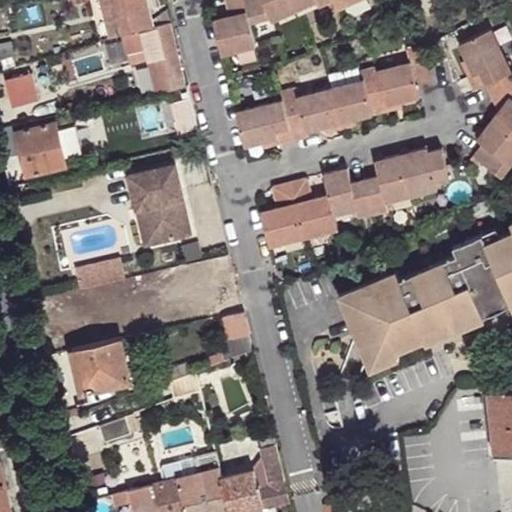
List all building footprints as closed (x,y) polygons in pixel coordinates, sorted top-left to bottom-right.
[(121,37),(150,29),(142,0),(98,0),(110,40),(121,37)] [(227,0),(232,15),(214,19),(223,55),(256,47),(250,23),(270,19),(271,21),(296,11),(290,0),(227,0)] [(290,0),(296,11),(316,3),(318,6),(334,1),(337,9),(358,0),(290,0)] [(180,72),(168,24),(150,29),(121,37),(130,68),(146,64),(151,79),(180,72)] [(490,116),(511,133),(511,98),(510,97),(511,93),(511,73),(491,27),(458,41),(464,57),(471,73),(466,74),(471,88),(484,82),(496,108),(490,116)] [(11,43),(0,45),(0,59),(14,57),(11,43)] [(422,43),(415,45),(406,48),(410,62),(379,70),(378,67),(361,71),(362,78),(332,88),(340,122),(355,118),(388,110),(387,105),(402,101),(420,96),(417,86),(432,83),(422,43)] [(471,73),(464,57),(459,60),(466,74),(471,73)] [(184,87),(180,72),(151,79),(154,94),(184,87)] [(35,74),(8,80),(14,107),(41,101),(35,74)] [(283,100),(238,113),(246,148),(263,143),(278,139),(280,145),(311,137),(310,131),(326,126),(340,122),(332,88),(298,96),(296,88),(282,91),(283,100)] [(404,105),(402,101),(387,105),(388,110),(404,105)] [(480,139),(470,155),(500,176),(511,160),(511,133),(490,116),(474,135),(480,139)] [(340,122),(342,129),(356,125),(355,118),(340,122)] [(328,133),(342,129),(340,122),(326,126),(328,133)] [(57,123),(19,130),(28,175),(67,167),(57,123)] [(278,139),(263,143),(265,149),(280,145),(278,139)] [(401,151),(411,195),(440,188),(437,180),(450,177),(446,163),(442,146),(428,150),(426,145),(401,151)] [(326,177),(329,191),(335,214),(359,208),(360,214),(389,207),(389,201),(411,195),(401,151),(376,158),(378,162),(380,172),(352,180),(350,170),(348,165),(324,172),(326,177)] [(176,166),(129,176),(136,210),(150,207),(151,215),(149,216),(151,225),(155,245),(192,236),(176,166)] [(270,247),(339,230),(335,214),(329,191),(312,195),(309,182),(307,177),(273,185),(274,190),(276,205),(261,209),(262,217),(270,247)] [(136,210),(140,227),(151,225),(149,216),(151,215),(150,207),(136,210)] [(511,218),(511,219),(511,221),(511,228),(487,239),(482,231),(453,244),(457,251),(400,275),(397,267),(367,279),(371,288),(343,300),(368,358),(397,346),(394,341),(421,328),(423,333),(483,307),(482,304),(509,292),(511,299),(511,298),(511,218)] [(145,247),(155,245),(151,225),(140,227),(145,247)] [(230,268),(228,256),(194,263),(197,281),(216,277),(215,272),(230,268)] [(124,278),(120,259),(75,269),(80,289),(124,278)] [(239,300),(230,268),(215,272),(216,277),(221,297),(222,305),(239,300)] [(216,277),(197,281),(202,300),(221,297),(216,277)] [(244,311),(241,301),(239,300),(222,305),(221,297),(202,300),(206,320),(223,316),(244,311)] [(251,350),(253,350),(244,311),(223,316),(226,329),(236,327),(239,336),(229,339),(228,339),(231,349),(215,353),(217,362),(224,359),(251,350)] [(226,329),(229,339),(239,336),(236,327),(226,329)] [(160,337),(159,331),(120,339),(121,346),(160,337)] [(121,346),(120,339),(73,350),(77,368),(82,391),(128,381),(121,346)] [(200,391),(195,371),(170,380),(174,397),(194,392),(200,391)] [(511,387),(491,389),(497,454),(511,454),(511,387)] [(75,415),(74,410),(62,413),(63,419),(75,415)] [(134,418),(132,413),(98,425),(103,442),(138,429),(134,418)] [(143,427),(139,416),(134,418),(138,429),(143,427)] [(251,469),(220,477),(224,493),(228,511),(275,511),(277,509),(275,503),(290,499),(279,452),(277,447),(262,450),(264,458),(251,469)] [(152,484),(159,511),(228,511),(224,493),(220,477),(217,466),(214,451),(193,456),(197,471),(162,479),(152,482),(152,484)] [(160,468),(162,479),(197,471),(193,456),(162,464),(160,468)] [(159,511),(152,484),(128,490),(131,501),(133,511),(159,511)] [(128,490),(113,493),(115,504),(131,501),(128,490)] [(0,492),(0,511),(10,511),(5,491),(0,492)] [(115,504),(113,493),(96,497),(98,508),(115,504)] [(334,511),(332,500),(325,502),(327,511),(334,511)]
